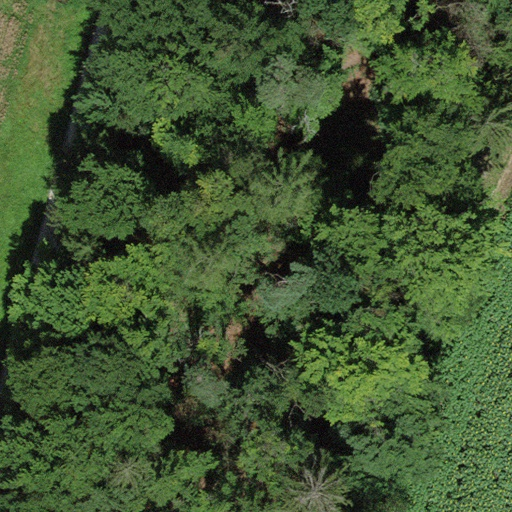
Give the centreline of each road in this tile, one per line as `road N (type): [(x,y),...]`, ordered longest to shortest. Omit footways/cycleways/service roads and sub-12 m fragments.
road 1 (track): [(0,416),(114,0)]
road 2 (track): [(340,511),(460,170)]
road 3 (track): [(460,170),(511,45)]
